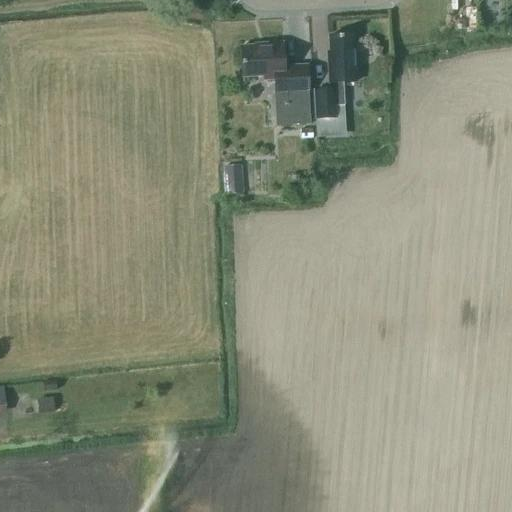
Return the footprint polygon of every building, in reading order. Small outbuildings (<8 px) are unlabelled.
[(352,34),(329,35),(330,52),(328,52),(330,82),(330,89),(315,90),(317,118),(337,117),(336,104),(345,104),(344,81),(358,80),(356,50),(353,50),(352,34)] [(243,76),(262,75),(262,82),(273,82),(273,96),(309,94),(308,64),(285,66),(283,42),(264,43),(264,45),(241,46),(243,76)] [(311,102),(303,103),(304,123),(312,122),(311,102)] [(240,166),(223,167),(225,195),(242,195),(240,166)] [(41,395),(54,394),(53,387),(40,388),(41,395)] [(52,402),(39,404),(41,419),(54,417),(52,402)]
